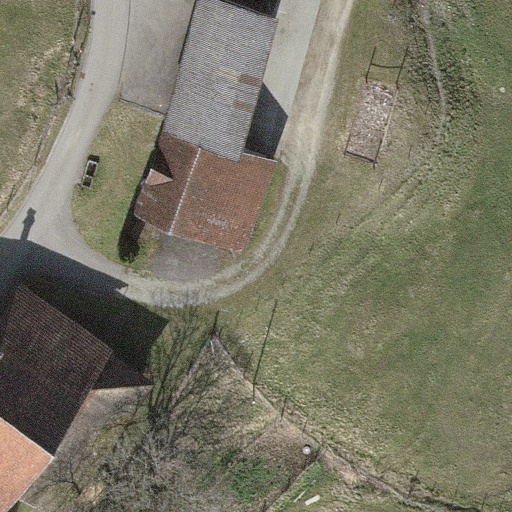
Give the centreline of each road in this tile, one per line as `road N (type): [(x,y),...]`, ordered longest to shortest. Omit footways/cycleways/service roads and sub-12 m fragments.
road 1 (track): [(32,235),(91,273),(198,294),(269,258),(304,190),(327,45),(343,0)]
road 2 (residential): [(110,0),(97,96),(32,235),(0,277)]
